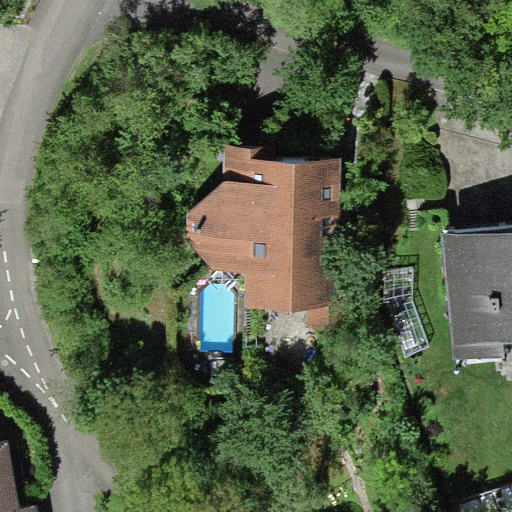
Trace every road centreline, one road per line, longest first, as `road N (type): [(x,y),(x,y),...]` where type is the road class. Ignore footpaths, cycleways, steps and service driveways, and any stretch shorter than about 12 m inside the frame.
road 1 (residential): [(159,0),(511,100)]
road 2 (residential): [(68,0),(5,153),(0,207)]
road 3 (residential): [(0,239),(58,417)]
road 4 (unclassified): [(58,417),(198,511)]
